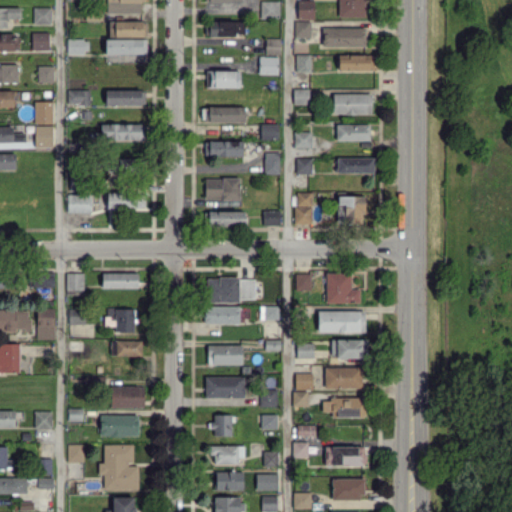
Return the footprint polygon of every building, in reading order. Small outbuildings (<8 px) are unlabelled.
[(279,1),(260,0),(260,18),(279,18),(279,1)] [(313,0),(302,0),(296,0),(297,19),(314,19),(313,0)] [(364,0),(337,0),(337,16),(364,17),(364,0)] [(0,26),(7,27),(7,18),(20,19),(20,7),(0,6),(0,26)] [(51,7),(33,7),(33,24),(51,24),(51,7)] [(146,21),(108,20),(108,35),(146,36),(146,21)] [(243,20),(207,21),(207,28),(206,28),(206,35),(244,35),(243,20)] [(310,21),(293,21),(293,37),(310,37),(310,21)] [(322,27),(321,45),(364,46),(365,28),(322,27)] [(49,32),(32,31),(31,48),(48,49),(49,32)] [(0,32),(0,49),(17,50),(17,33),(0,32)] [(66,39),(66,53),(88,53),(88,38),(66,39)] [(104,39),(105,54),(146,53),(146,38),(104,39)] [(279,54),(280,38),(265,38),(264,54),(279,54)] [(295,71),(310,71),(310,54),(295,54),(295,71)] [(373,70),(374,55),(338,54),(338,70),(373,70)] [(258,73),(277,74),(277,56),(259,56),(258,73)] [(0,81),(17,81),(17,63),(0,63),(0,81)] [(37,82),(53,81),(53,65),(37,65),(37,82)] [(239,87),(239,70),(205,70),(206,87),(239,87)] [(292,104),(308,104),(308,88),(292,88),(292,104)] [(0,106),(13,106),(13,90),(0,89),(0,106)] [(67,104),(90,103),(89,89),(66,89),(67,104)] [(144,104),(144,89),(105,89),(105,105),(144,104)] [(371,93),(332,93),(332,114),(371,114),(371,93)] [(34,123),(52,123),(52,101),(33,101),(34,123)] [(244,106),(201,106),(201,121),(244,121),(244,106)] [(141,139),(141,123),(100,124),(100,139),(141,139)] [(278,139),(277,123),(259,123),(260,140),(278,139)] [(335,140),(369,140),(369,124),(336,123),(335,140)] [(34,147),(52,147),(52,125),(34,125),(34,147)] [(0,126),(0,141),(24,141),(24,133),(12,133),(12,126),(0,126)] [(311,131),(293,131),(293,147),(310,147),(311,131)] [(242,141),(203,141),(203,155),(242,156),(242,141)] [(278,152),(263,152),(264,174),(279,173),(278,152)] [(0,168),(15,168),(15,153),(0,153),(0,168)] [(105,172),(137,170),(137,157),(104,159),(105,172)] [(311,157),(295,158),(295,174),(311,173),(311,157)] [(336,172),(373,172),(373,157),(336,157),(336,172)] [(204,177),(204,199),(239,199),(239,178),(204,177)] [(106,206),(143,208),(143,193),(106,192),(106,206)] [(294,223),(311,224),(311,192),(295,192),(294,223)] [(67,212),(91,211),(90,193),(66,194),(67,212)] [(364,195),(336,195),(336,223),(363,223),(364,195)] [(244,211),(205,210),(205,226),(244,227),(244,211)] [(263,225),(280,225),(279,210),(262,210),(263,225)] [(0,287),(12,288),(12,271),(0,270),(0,287)] [(137,271),(101,272),(101,288),(138,287),(137,271)] [(83,272),(66,273),(66,289),(83,289),(83,272)] [(350,272),(325,272),(325,302),(359,302),(359,288),(350,288),(350,272)] [(53,286),(54,274),(28,273),(28,286),(53,286)] [(294,289),(310,289),(310,273),(294,273),(294,289)] [(206,301),(254,300),(254,278),(239,278),(239,276),(205,277),(206,301)] [(204,323),(238,323),(239,305),(204,305),(204,323)] [(278,319),(278,305),(259,305),(259,319),(278,319)] [(0,329),(29,330),(29,309),(0,308),(0,329)] [(54,338),(53,308),(36,308),(36,339),(54,338)] [(69,324),(84,323),(84,308),(68,308),(69,324)] [(133,308),(115,308),(115,331),(133,331),(133,308)] [(317,331),(364,332),(364,310),(317,310),(317,331)] [(367,338),(329,339),(330,358),(368,357),(367,338)] [(141,340),(110,339),(110,354),(141,355),(141,340)] [(279,340),(264,340),(264,349),(279,349),(279,340)] [(0,371),(18,372),(19,343),(0,342),(0,371)] [(312,357),(313,343),(296,343),(295,357),(312,357)] [(206,345),(207,364),(241,364),(241,344),(206,345)] [(324,387),(361,388),(361,367),(324,366),(324,387)] [(311,372),(294,372),(295,389),(312,388),(311,372)] [(244,396),(244,375),(204,375),(204,396),(244,396)] [(144,407),(144,386),(110,385),(110,407),(144,407)] [(276,388),(258,388),(259,406),(276,406),(276,388)] [(307,390),(292,391),(292,406),(307,405),(307,390)] [(82,420),(82,408),(67,408),(67,421),(82,420)] [(0,410),(0,426),(15,426),(14,410),(0,410)] [(52,411),(34,410),(34,427),(51,428),(52,411)] [(276,414),(260,413),(260,428),(276,428),(276,414)] [(99,436),(138,437),(138,415),(99,414),(99,436)] [(232,435),(232,414),(210,414),(210,428),(213,428),(213,435),(232,435)] [(314,436),(314,424),(295,424),(296,436),(314,436)] [(306,457),(307,441),(292,441),(292,457),(306,457)] [(83,461),(83,444),(66,444),(67,461),(83,461)] [(132,444),(102,444),(103,462),(98,462),(98,474),(103,474),(103,488),(138,488),(138,464),(133,464),(132,444)] [(241,444),(210,445),(210,455),(213,455),(214,463),(241,462),(241,444)] [(0,467),(8,468),(8,446),(0,445),(0,467)] [(324,464),(364,465),(365,446),(324,446),(324,464)] [(263,466),(277,465),(277,450),(262,451),(263,466)] [(51,474),(51,458),(40,458),(40,473),(51,474)] [(242,489),(242,470),(214,471),(215,490),(242,489)] [(277,490),(277,473),(255,473),(255,489),(277,490)] [(0,492),(26,493),(26,477),(0,476),(0,492)] [(52,477),(37,477),(37,488),(53,487),(52,477)] [(362,478),(331,478),(331,499),(363,499),(362,478)] [(310,492),(292,491),(292,508),(310,508),(310,492)] [(260,511),(276,511),(276,495),(261,495),(260,511)] [(134,511),(134,496),(112,496),(112,511),(134,511)] [(241,511),(241,496),(213,496),(213,511),(241,511)]
